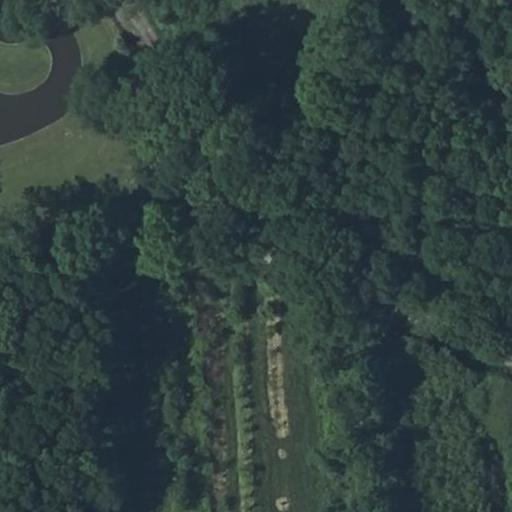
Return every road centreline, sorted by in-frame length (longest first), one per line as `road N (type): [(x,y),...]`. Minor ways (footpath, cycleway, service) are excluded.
road 1 (track): [(0,256),(252,254),(305,266),(511,359)]
road 2 (unclassified): [(101,0),(252,254)]
